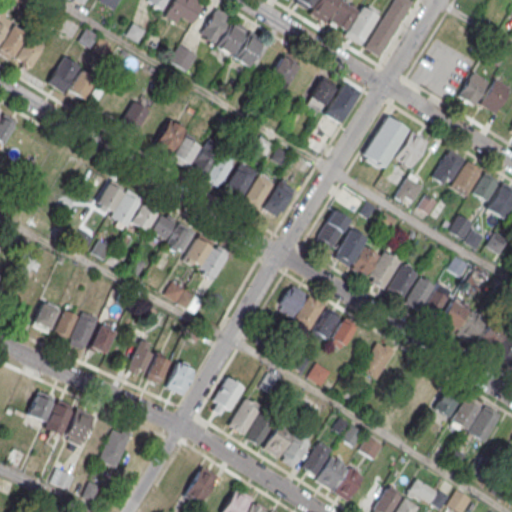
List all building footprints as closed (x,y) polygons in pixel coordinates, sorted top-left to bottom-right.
[(97,0),(116,0),(111,9),(97,0)] [(164,0),(144,0),(144,1),(159,10),(164,0)] [(189,24),(202,2),(197,0),(172,0),(163,17),(174,23),(177,17),(189,24)] [(311,0),(292,0),(291,1),(306,10),(311,0)] [(314,0),(307,13),(321,22),(335,0),(314,0)] [(412,1),(410,0),(392,0),(363,47),(377,56),(412,1)] [(360,5),(376,15),(358,44),(343,35),(345,31),(344,31),(360,5)] [(229,17),(214,7),(198,34),(213,43),(229,17)] [(244,28),(229,19),(213,45),(228,54),(244,28)] [(0,50),(10,56),(24,33),(10,24),(0,39),(0,50)] [(263,39),(248,30),(232,56),(247,65),(263,39)] [(26,67),(43,41),(27,31),(10,57),(26,67)] [(296,65),(282,88),(273,82),(276,77),(269,73),(280,55),(296,65)] [(60,92),(77,66),(62,56),(45,82),(60,92)] [(316,73),(301,63),(285,90),(299,99),(316,73)] [(471,71),(486,81),(472,105),(456,95),(471,71)] [(334,83),(321,75),(305,101),(318,110),(334,83)] [(492,77),(508,87),(492,113),(476,103),(492,77)] [(356,91),(337,122),(322,113),(341,82),(356,91)] [(148,111),(131,100),(117,123),(134,133),(148,111)] [(0,145),(1,146),(15,121),(0,112),(0,145)] [(383,168),(405,126),(382,115),(361,156),(383,168)] [(166,154),(182,129),(167,120),(151,145),(166,154)] [(318,153),(329,136),(314,127),(304,143),(318,153)] [(408,130),(425,140),(408,167),(392,157),(408,130)] [(169,159),(184,168),(199,142),(183,133),(169,159)] [(232,159),(216,152),(219,146),(204,139),(190,170),(221,184),(232,159)] [(446,148),(462,158),(445,185),(429,175),(446,148)] [(464,159),(480,169),(463,196),(447,186),(464,159)] [(255,171),(239,161),(222,187),(238,197),(255,171)] [(482,171),(497,180),(483,201),(468,192),(482,171)] [(274,183),(255,173),(241,200),(276,218),(292,188),(276,180),(274,183)] [(422,184),(407,173),(393,194),(407,204),(422,184)] [(500,181),(511,188),(511,197),(499,218),(483,208),(500,181)] [(423,193),(435,201),(427,214),(415,206),(423,193)] [(123,226),(137,203),(123,194),(109,217),(123,226)] [(332,209),(347,219),(329,247),(314,238),(332,209)] [(456,213),(470,222),(460,238),(446,230),(456,213)] [(190,231),(178,224),(164,248),(176,255),(190,231)] [(349,228),(364,237),(346,266),(331,256),(349,228)] [(470,228),(482,235),(474,249),(461,241),(470,228)] [(492,231),(505,240),(497,253),(484,245),(492,231)] [(208,246),(193,236),(180,257),(196,267),(208,246)] [(97,239),(109,247),(102,259),(89,251),(97,239)] [(362,245),(377,254),(363,277),(348,268),(362,245)] [(225,256),(209,246),(196,267),(212,277),(225,256)] [(111,247),(124,255),(115,269),(102,261),(111,247)] [(382,250),(397,260),(379,288),(364,279),(382,250)] [(131,254),(143,262),(135,276),(122,268),(131,254)] [(215,284),(228,291),(241,267),(228,260),(215,284)] [(399,264),(414,273),(396,302),(381,292),(399,264)] [(417,276),(432,286),(414,314),(399,304),(417,276)] [(169,280),(182,288),(173,301),(161,294),(169,280)] [(304,296),(289,286),(274,308),(289,318),(304,296)] [(183,288),(195,296),(187,310),(174,302),(183,288)] [(324,340),(338,315),(306,297),(292,322),(324,340)] [(485,318),(448,300),(437,324),(473,341),(472,342),(491,351),(501,330),(484,321),(485,318)] [(29,326),(46,333),(56,310),(39,302),(29,326)] [(61,308),(76,315),(66,337),(51,330),(61,308)] [(77,316),(93,323),(82,345),(67,338),(77,316)] [(338,349),(354,326),(342,318),(326,341),(338,349)] [(96,324),(111,330),(101,352),(86,346),(96,324)] [(151,346),(137,340),(124,368),(139,375),(151,346)] [(511,340),(499,340),(499,361),(511,361),(511,340)] [(374,343),(358,367),(374,377),(389,352),(374,343)] [(156,383),(168,358),(155,352),(143,377),(156,383)] [(175,361),(191,369),(179,393),(163,386),(175,361)] [(314,362),(327,370),(318,385),(305,377),(314,362)] [(226,376),(210,400),(226,410),(241,386),(226,376)] [(458,394),(422,377),(410,401),(447,419),(458,394)] [(0,401),(8,385),(0,380),(0,401)] [(79,446),(92,415),(73,407),(73,406),(35,390),(25,415),(45,423),(42,430),(79,446)] [(465,393),(480,403),(464,429),(449,420),(465,393)] [(241,400),(225,425),(241,435),(256,410),(241,400)] [(388,403),(401,411),(391,426),(378,418),(388,403)] [(482,404),(465,431),(481,440),(497,414),(482,404)] [(258,411),(243,436),(258,446),(274,421),(258,411)] [(276,422),(260,446),(275,456),(291,432),(276,422)] [(348,423),(362,431),(352,447),(339,438),(348,423)] [(130,433),(112,425),(96,458),(113,467),(130,433)] [(308,441),(295,433),(279,459),(292,467),(308,441)] [(365,434),(380,443),(371,459),(356,449),(365,434)] [(329,449),(316,440),(300,466),(313,474),(329,449)] [(158,485),(174,495),(194,463),(178,453),(158,485)] [(328,455),(312,480),(327,489),(343,465),(328,455)] [(215,475),(200,465),(184,492),(199,501),(215,475)] [(345,466),(329,490),(344,500),(360,476),(345,466)] [(405,494),(428,505),(436,490),(412,479),(405,494)] [(216,511),(230,490),(215,481),(199,507),(207,511),(216,511)] [(384,486),(399,495),(388,511),(369,511),(368,511),(384,486)] [(239,511),(249,496),(234,487),(218,511),(239,511)] [(453,488),(469,498),(459,511),(457,511),(444,504),(453,488)] [(391,511),(402,496),(417,506),(413,511),(391,511)] [(265,511),(250,502),(244,511),(265,511)]
